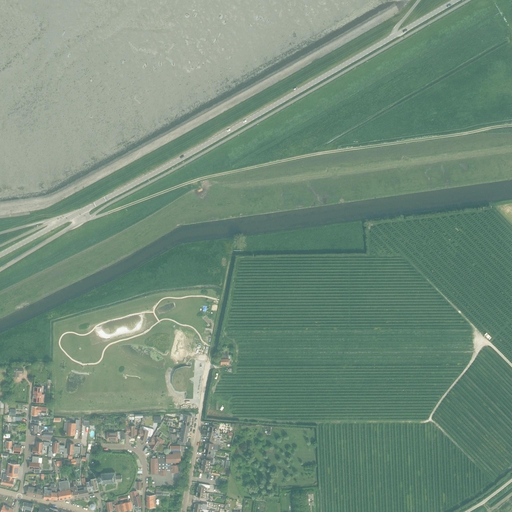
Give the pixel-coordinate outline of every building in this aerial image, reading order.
[(223,359),(221,359),(221,364),(228,364),(228,359),(232,359),(232,355),(228,355),(228,348),(223,348),(223,359)] [(186,391),(190,368),(186,368),(186,367),(182,368),(178,371),(176,370),(173,376),(174,377),(175,383),(176,383),(179,389),(186,391)] [(41,394),(42,386),(34,386),(33,394),(33,401),(43,402),(44,394),(41,394)] [(46,413),(46,407),(32,406),(31,415),(37,416),(37,412),(46,413)] [(43,423),(43,419),(43,417),(39,417),(31,416),(31,422),(35,422),(35,424),(39,424),(39,422),(43,423)] [(67,423),(66,434),(75,435),(75,429),(78,429),(79,420),(76,420),(75,423),(67,423)] [(128,436),(135,436),(135,434),(137,434),(137,429),(135,429),(135,426),(129,426),(129,424),(128,424),(128,421),(125,421),(125,433),(128,433),(128,436)] [(209,426),(208,431),(216,432),(219,433),(219,431),(219,430),(220,425),(213,423),(212,426),(209,426)] [(140,426),(138,436),(141,437),(140,439),(146,441),(147,435),(151,436),(152,433),(154,429),(149,428),(148,431),(143,429),(143,427),(140,426)] [(117,432),(107,432),(107,440),(117,441),(117,439),(120,439),(120,431),(117,431),(117,432)] [(219,433),(216,432),(208,431),(207,436),(210,437),(210,440),(216,441),(217,436),(218,435),(219,433)] [(188,437),(177,435),(176,437),(179,437),(179,440),(178,440),(177,444),(184,445),(185,441),(187,442),(188,437)] [(153,436),(148,443),(151,445),(150,447),(155,450),(155,449),(158,451),(159,450),(162,452),(165,447),(159,443),(160,442),(155,439),(156,438),(153,436)] [(205,442),(204,448),(212,449),(217,450),(219,442),(216,441),(210,440),(209,443),(205,442)] [(9,449),(9,453),(21,454),(21,448),(16,447),(13,447),(14,446),(11,446),(12,441),(7,441),(6,448),(9,449)] [(33,447),(32,453),(41,454),(42,442),(37,441),(36,448),(33,447)] [(64,448),(64,446),(58,445),(59,442),(53,442),(52,446),(49,446),(48,456),(51,456),(52,456),(52,452),(58,452),(58,451),(64,451),(64,448)] [(64,455),(67,455),(67,453),(73,454),(73,452),(79,453),(80,447),(73,446),(74,444),(68,443),(67,449),(64,448),(64,451),(64,455)] [(207,453),(207,456),(213,458),(214,452),(212,452),(212,449),(204,448),(203,453),(207,453)] [(171,473),(178,472),(178,465),(176,465),(176,462),(181,462),(180,452),(173,452),(173,454),(166,454),(166,455),(157,455),(157,458),(151,458),(151,474),(158,474),(158,472),(160,472),(160,476),(166,476),(166,472),(171,472),(171,473)] [(34,473),(40,472),(41,469),(39,469),(40,463),(38,463),(39,457),(33,456),(32,463),(29,462),(29,468),(34,469),(34,473)] [(202,459),(201,464),(209,466),(210,463),(212,463),(213,458),(207,456),(206,459),(202,459)] [(18,477),(19,464),(15,464),(10,463),(8,463),(7,472),(6,472),(6,474),(4,474),(2,484),(12,486),(13,479),(12,479),(12,476),(18,477)] [(209,466),(201,464),(200,469),(204,470),(203,473),(210,474),(211,469),(209,468),(209,466)] [(116,482),(122,481),(121,475),(115,476),(115,475),(116,474),(115,474),(115,472),(100,473),(101,476),(98,476),(97,478),(97,480),(99,481),(101,481),(101,483),(101,484),(102,484),(102,485),(102,484),(102,486),(105,486),(105,484),(116,483),(116,482)] [(79,496),(88,495),(87,490),(86,482),(85,477),(81,478),(83,487),(77,488),(79,496)] [(86,482),(87,490),(93,489),(94,489),(95,490),(97,490),(98,488),(96,478),(91,479),(91,480),(90,480),(90,481),(86,482)] [(43,493),(42,495),(44,495),(44,499),(51,499),(52,487),(52,484),(50,483),(50,486),(49,486),(49,487),(48,487),(48,488),(44,487),(44,490),(44,493),(43,493)] [(26,495),(34,497),(36,488),(28,486),(26,495)] [(36,488),(34,497),(41,499),(42,495),(43,493),(42,490),(42,486),(40,486),(39,489),(36,488)] [(132,502),(134,502),(135,506),(142,505),(139,495),(138,496),(137,491),(130,492),(132,502)] [(196,491),(195,496),(200,497),(199,500),(206,501),(208,493),(204,492),(196,491)] [(146,499),(147,507),(149,507),(150,508),(151,508),(152,507),(153,507),(153,504),(155,504),(155,497),(154,495),(146,495),(146,499)] [(193,507),(201,509),(207,510),(208,506),(205,506),(206,503),(206,501),(199,500),(199,503),(194,502),(193,507)] [(113,510),(116,510),(114,501),(106,503),(108,511),(113,510)] [(24,502),(23,508),(25,508),(24,511),(29,511),(31,511),(33,504),(24,502)]
